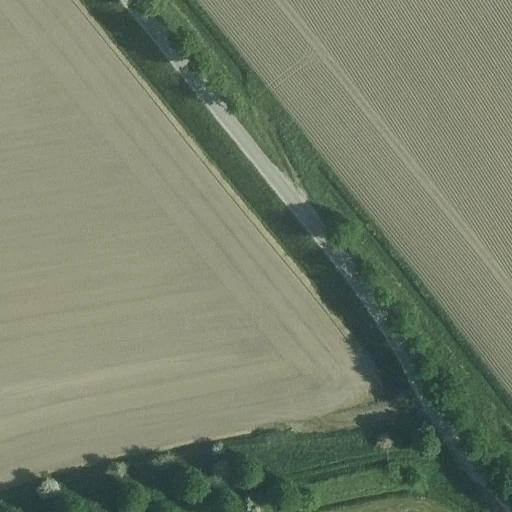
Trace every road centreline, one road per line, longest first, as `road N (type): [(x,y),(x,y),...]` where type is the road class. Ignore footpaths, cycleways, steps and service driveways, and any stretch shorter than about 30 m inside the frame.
road 1 (unclassified): [(511,502),(455,438),(367,295),(133,0)]
road 2 (track): [(417,367),(202,511)]
